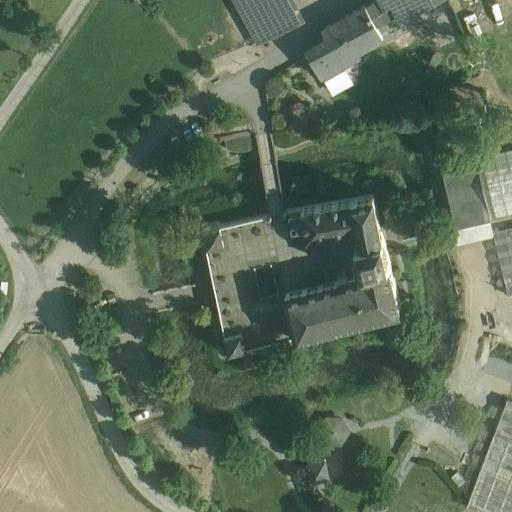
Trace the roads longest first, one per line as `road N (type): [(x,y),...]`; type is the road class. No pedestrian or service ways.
road 1 (unclassified): [(181,511),(143,483),(118,443),(40,283)]
road 2 (unclassified): [(0,122),(83,0)]
